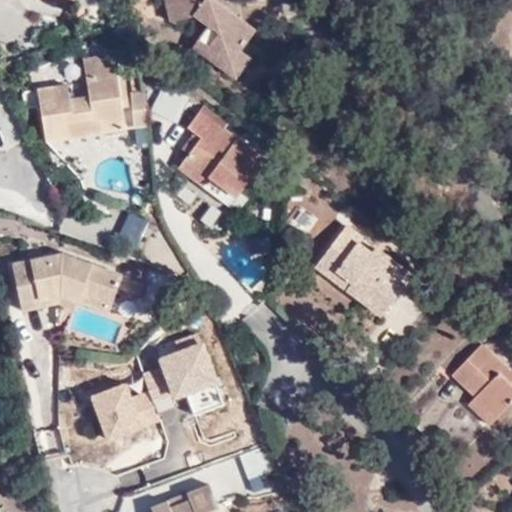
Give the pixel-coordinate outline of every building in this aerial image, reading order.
[(245,76),(254,64),(269,41),(238,20),(233,5),(245,2),(244,0),(175,0),(172,1),(183,39),(209,32),(218,38),(228,44),(219,59),(245,76)] [(252,92),(267,72),(254,64),(245,76),(219,59),(228,44),(218,38),(204,60),(252,92)] [(109,48),(79,55),(82,75),(85,92),(68,95),(65,79),(32,84),(42,137),(66,133),(65,117),(97,114),(114,125),(121,123),(109,48)] [(137,86),(123,88),(127,122),(142,119),(137,86)] [(65,117),(66,133),(114,125),(97,114),(65,117)] [(225,191),(242,203),(269,164),(201,117),(189,133),(195,138),(205,144),(193,162),(184,176),(204,191),(211,181),(225,191)] [(195,138),(183,155),(193,162),(205,144),(195,138)] [(217,201),(235,213),(242,203),(225,191),(217,201)] [(347,277),(339,287),(377,315),(409,274),(372,247),(366,253),(350,240),(355,234),(341,223),(316,255),(347,277)] [(114,286),(118,274),(60,252),(11,263),(21,307),(60,299),(72,303),(94,313),(105,316),(114,286)] [(347,277),(316,255),(309,264),(339,287),(347,277)] [(139,294),(142,283),(118,274),(114,286),(139,294)] [(472,382),(496,404),(511,387),(511,374),(507,370),(511,364),(511,360),(478,328),(448,359),(472,382)] [(463,392),(485,414),(496,404),(472,382),(463,392)] [(148,389),(127,396),(124,385),(86,398),(104,450),(162,431),(148,389)] [(38,432),(41,448),(59,445),(56,429),(38,432)] [(214,511),(202,477),(186,480),(187,482),(178,485),(184,494),(163,502),(160,492),(140,499),(145,511),(214,511)] [(184,494),(178,485),(160,492),(163,502),(184,494)]
